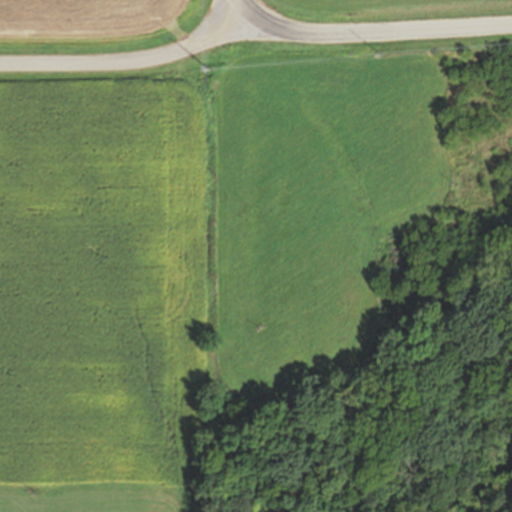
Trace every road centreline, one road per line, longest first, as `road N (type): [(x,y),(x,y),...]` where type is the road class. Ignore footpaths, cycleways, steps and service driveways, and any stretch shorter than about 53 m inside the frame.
road 1 (secondary): [(511,26),(312,35),(277,31),(236,0)]
road 2 (residential): [(0,64),(129,61),(250,17)]
